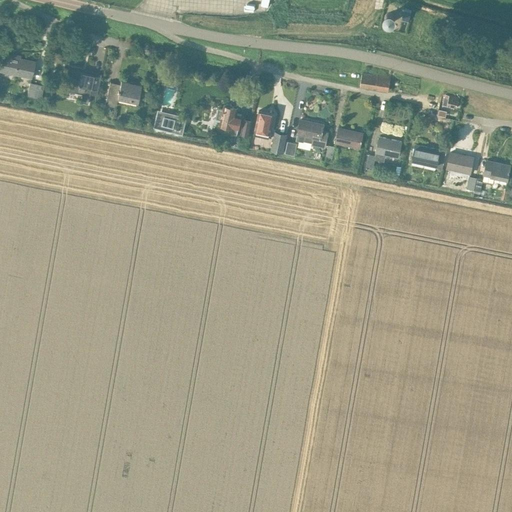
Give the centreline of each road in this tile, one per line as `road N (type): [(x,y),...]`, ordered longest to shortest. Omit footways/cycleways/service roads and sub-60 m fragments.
road 1 (track): [(0,117),(511,219)]
road 2 (unclassified): [(511,95),(355,54),(154,24)]
road 3 (residential): [(415,102),(276,72),(185,43),(154,24)]
road 4 (track): [(242,41),(353,31),(380,0)]
